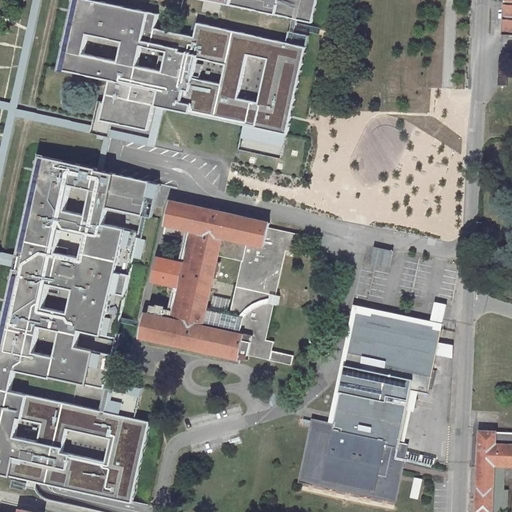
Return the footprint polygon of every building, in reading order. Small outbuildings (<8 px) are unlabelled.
[(268,58),(272,39),(197,22),(194,36),(155,27),(158,13),(98,0),(74,0),(63,49),(83,53),(88,33),(122,41),(118,61),(137,65),(141,45),(167,51),(163,71),(192,78),(197,58),(225,64),(221,84),(239,88),(247,54),(268,58)] [(209,0),(311,22),(316,0),(209,0)] [(511,0),(501,0),(499,36),(511,36),(511,0)] [(237,97),(239,88),(221,84),(192,78),(163,71),(137,65),(118,61),(83,53),(63,49),(59,68),(109,79),(100,119),(113,122),(110,136),(116,137),(147,144),(148,140),(156,105),(245,125),(286,134),(290,118),(306,46),(272,39),(268,58),(258,102),(237,97)] [(501,61),(500,61),(499,85),(500,85),(506,85),(507,61),(501,61)] [(43,307),(49,284),(56,252),(61,230),(65,210),(71,184),(75,164),(40,156),(0,335),(0,473),(6,475),(15,436),(19,418),(33,352),(39,326),(43,307)] [(145,204),(150,181),(108,172),(75,164),(71,184),(92,189),(87,215),(65,210),(61,230),(86,235),(81,258),(56,252),(49,284),(73,289),(67,312),(43,307),(39,326),(59,330),(54,356),(33,352),(19,418),(44,423),(67,428),(110,438),(146,446),(151,421),(136,418),(100,410),(106,380),(119,322),(120,317),(145,204)] [(294,253),(298,235),(269,229),(270,223),(172,201),(169,219),(170,219),(169,223),(167,223),(164,234),(185,239),(180,263),(160,258),(155,281),(175,285),(169,310),(166,309),(167,306),(158,304),(158,306),(152,305),(150,315),(148,315),(143,337),(227,356),(241,359),(248,360),(249,355),(270,360),(277,361),(292,365),(294,356),(272,351),(274,342),(266,340),(285,255),(286,251),(294,253)] [(392,250),(376,247),(373,262),(389,266),(392,250)] [(438,301),(435,318),(444,319),(447,303),(438,301)] [(332,434),(331,439),(314,436),(304,481),(392,499),(396,478),(400,459),(415,386),(430,389),(444,327),(436,325),(437,322),(374,309),(373,312),(358,309),(336,414),(332,434)] [(133,503),(146,446),(110,438),(105,461),(61,451),(67,428),(44,423),(40,442),(15,436),(6,475),(133,503)] [(315,431),(314,436),(331,439),(332,434),(315,431)] [(511,432),(503,432),(480,432),(476,511),(503,511),(505,466),(511,466),(511,432)]
